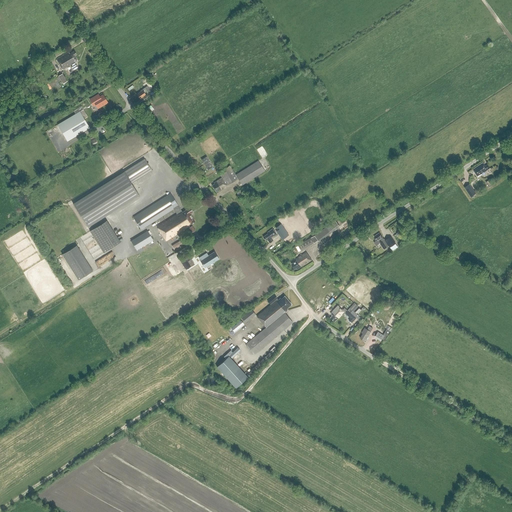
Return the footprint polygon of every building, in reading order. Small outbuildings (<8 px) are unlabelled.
[(78,61),(75,56),(76,55),(74,51),(69,54),(68,52),(56,60),(63,70),(71,65),(72,66),(71,67),(73,70),(78,68),(76,64),(75,63),(78,61)] [(42,73),(37,64),(31,68),(37,76),(42,73)] [(59,76),(63,84),(67,81),(62,74),(59,76)] [(151,91),(149,89),(147,86),(141,91),(141,92),(137,94),(140,99),(151,91)] [(100,97),(98,95),(90,99),(94,106),(96,105),(98,108),(101,106),(102,106),(103,106),(103,105),(107,103),(103,95),(100,97)] [(67,141),(90,128),(89,128),(92,126),(89,120),(86,122),(80,111),(57,125),(67,141)] [(210,170),(215,166),(208,156),(203,159),(210,170)] [(131,183),(152,170),(145,159),(73,205),(87,227),(138,195),(131,183)] [(264,171),(258,161),(236,175),(230,165),(219,172),(222,178),(214,183),(215,184),(212,186),(216,192),(221,189),(222,190),(228,186),(227,185),(238,178),(242,185),(264,171)] [(485,173),(485,172),(489,169),(487,165),(485,166),(483,163),(473,169),(478,177),(485,173)] [(469,184),(464,188),(471,197),(476,194),(469,184)] [(246,186),(237,193),(240,198),(244,196),(251,206),(255,203),(248,193),(247,192),(249,190),(246,186)] [(178,206),(170,194),(133,217),(141,230),(174,209),(177,215),(157,227),(166,241),(173,237),(174,236),(188,227),(187,226),(191,224),(195,222),(190,214),(193,212),(190,208),(182,213),(182,211),(182,212),(178,206)] [(104,253),(121,243),(107,221),(90,231),(104,253)] [(281,228),(276,231),(282,239),(287,236),(281,228)] [(270,243),(273,241),(272,239),(277,235),(273,229),(267,233),(268,234),(263,237),(266,241),(267,240),(270,243)] [(153,240),(147,231),(131,241),(137,250),(153,240)] [(395,244),(391,237),(385,240),(383,242),(382,240),(383,239),(382,237),(380,233),(374,237),(377,241),(374,242),(376,246),(380,243),(384,250),(389,246),(390,247),(395,244)] [(311,238),(298,245),(301,251),(314,243),(311,238)] [(172,246),(174,250),(185,244),(182,239),(172,246)] [(62,255),(78,280),(93,271),(77,245),(62,255)] [(200,261),(205,268),(219,259),(214,251),(208,255),(207,253),(199,258),(200,260),(200,261)] [(114,252),(96,261),(99,267),(107,263),(108,266),(113,263),(111,257),(115,255),(114,252)] [(184,256),(188,262),(193,258),(189,252),(184,256)] [(297,269),(312,260),(306,252),(296,259),(297,261),(291,264),(295,269),(297,268),(297,269)] [(271,305),(257,317),(266,328),(246,345),(254,354),(293,322),(285,313),(287,311),(287,310),(288,309),(287,308),(292,305),(285,296),(281,299),(281,298),(278,300),(277,299),(277,298),(274,295),(268,301),(271,305)] [(355,303),(348,310),(351,313),(352,314),(359,307),(355,303)] [(335,322),(344,312),(338,306),(331,314),(333,316),(331,318),(335,322)] [(256,315),(251,309),(241,318),(246,323),(256,315)] [(348,310),(345,313),(350,318),(352,317),(355,320),(357,318),(356,318),(356,317),(353,315),(352,314),(351,313),(348,310)] [(241,320),(231,328),(234,332),(244,324),(241,320)] [(365,328),(362,333),(363,334),(360,338),(364,341),(365,339),(367,340),(371,332),(373,328),(370,326),(367,330),(365,328)] [(382,340),(382,339),(384,340),(388,334),(390,332),(391,333),(393,329),(388,327),(385,332),(383,335),(378,332),(375,338),(381,341),(382,340)] [(229,356),(232,353),(231,351),(224,357),(225,359),(229,356)] [(216,367),(235,388),(248,377),(229,356),(225,359),(216,367)]
